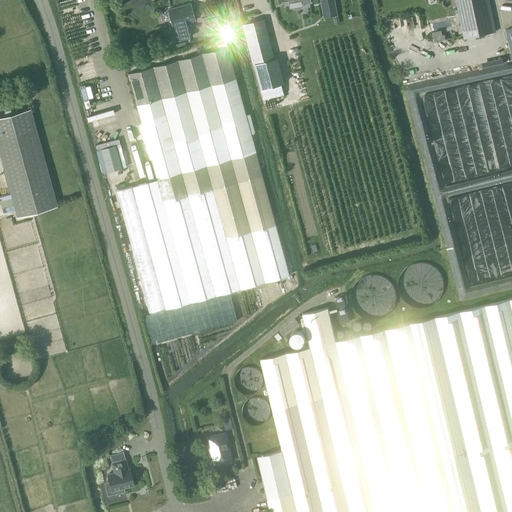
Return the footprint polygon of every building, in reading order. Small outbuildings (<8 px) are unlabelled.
[(320,0),(322,12),(335,10),(333,0),(320,0)] [(455,0),(464,38),(496,31),(488,0),(455,0)] [(190,21),(194,20),(190,3),(168,9),(172,26),(173,26),(176,40),(192,36),(189,25),(190,22),(190,21)] [(207,17),(203,18),(208,37),(224,33),(218,14),(216,8),(205,11),(207,17)] [(253,64),(273,58),(262,19),(243,25),(253,64)] [(260,154),(257,155),(251,133),(254,132),(249,114),(246,115),(227,46),(127,73),(156,179),(132,185),(166,309),(290,275),(259,165),(263,164),(260,154)] [(260,89),(283,83),(276,57),(273,58),(253,64),(260,89)] [(30,109),(0,117),(0,155),(17,217),(56,207),(30,109)] [(341,324),(349,322),(343,295),(335,297),(341,324)] [(511,511),(511,298),(336,341),(328,307),(303,314),(311,347),(261,359),(283,450),(258,456),(258,455),(257,456),(267,498),(268,498),(271,511),(511,511)] [(290,330),(299,322),(296,318),(286,326),(290,330)] [(305,338),(305,335),(304,333),(301,331),(298,331),(296,331),(293,332),(291,335),(291,337),(291,340),(292,342),(294,344),(297,345),(300,344),(303,343),(304,341),(305,338)] [(233,428),(230,417),(221,419),(224,430),(233,428)] [(214,464),(231,460),(224,433),(208,437),(214,464)] [(129,469),(128,469),(125,459),(112,463),(114,473),(107,474),(111,491),(133,485),(129,469)]
